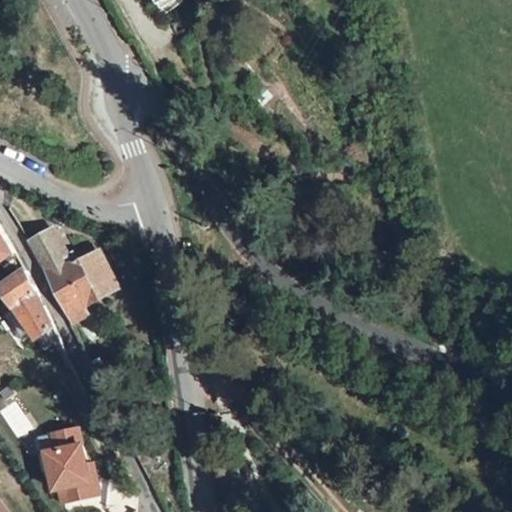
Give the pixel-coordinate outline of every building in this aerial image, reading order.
[(48,267),(77,324),(95,313),(93,308),(130,286),(116,262),(112,262),(105,251),(85,263),(78,254),(74,257),(58,233),(36,245),(48,267)] [(0,262),(12,255),(0,234),(0,262)] [(187,262),(189,273),(203,270),(202,260),(187,262)] [(70,343),(35,274),(10,291),(56,351),(70,343)] [(103,405),(89,379),(78,386),(92,411),(103,405)] [(125,412),(133,428),(153,416),(145,402),(125,412)] [(80,426),(50,432),(54,448),(42,450),(51,493),(58,491),(61,504),(102,496),(95,459),(87,461),(80,426)] [(11,511),(4,502),(0,504),(0,511),(11,511)]
